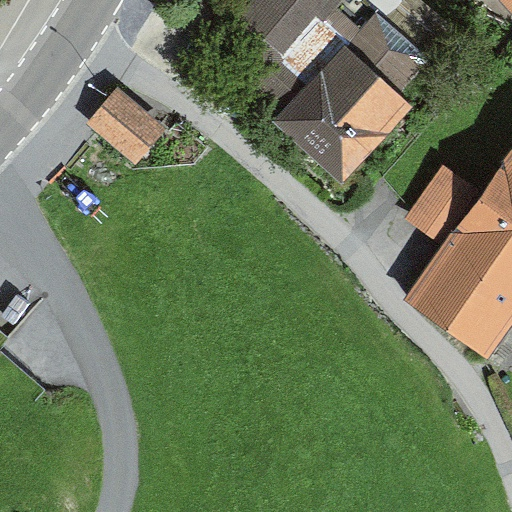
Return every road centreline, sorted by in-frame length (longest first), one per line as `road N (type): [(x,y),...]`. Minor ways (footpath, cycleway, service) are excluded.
road 1 (residential): [(75,28),(200,113),(399,277),(488,404),(511,457)]
road 2 (residential): [(0,228),(65,285),(114,392),(126,488),(117,511)]
road 3 (tertiary): [(75,28),(0,130)]
